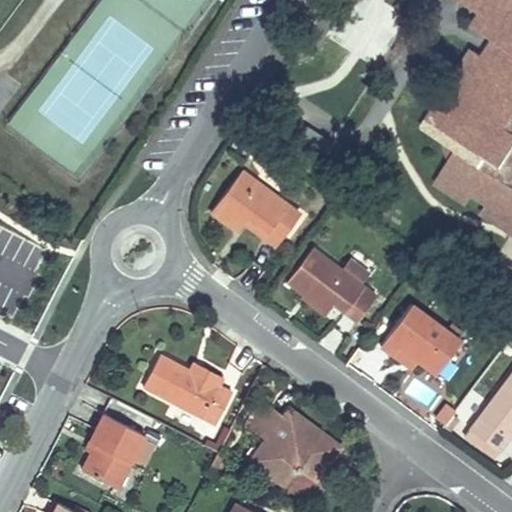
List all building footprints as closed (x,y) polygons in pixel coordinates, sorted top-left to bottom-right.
[(484,205),(479,212),(511,232),(511,0),(456,0),(481,16),(477,23),(482,34),(490,39),(480,55),(469,48),(447,81),(455,86),(447,99),(439,94),(417,128),(452,150),(431,182),(464,203),(469,195),(484,205)] [(240,169),(210,210),(236,229),(242,221),(246,216),(265,230),(278,239),(299,212),(240,169)] [(246,216),(242,221),(261,235),(265,230),(246,216)] [(0,300),(10,301),(20,282),(20,270),(32,247),(6,234),(0,233),(0,300)] [(334,304),(355,320),(374,295),(311,247),(286,281),(327,312),(334,304)] [(380,348),(393,357),(399,348),(418,362),(436,375),(460,342),(411,306),(380,348)] [(399,348),(393,357),(412,371),(418,362),(399,348)] [(187,370),(157,355),(142,385),(215,424),(230,394),(216,386),(220,378),(201,367),(196,375),(187,370)] [(187,370),(196,375),(201,367),(191,362),(187,370)] [(511,372),(469,429),(497,451),(511,431),(511,372)] [(432,402),(436,390),(414,383),(410,395),(432,402)] [(249,460),(282,484),(296,467),(314,480),(338,448),(295,414),(291,419),(287,419),(282,418),(279,414),(267,406),(250,427),(265,440),(249,460)] [(285,407),(279,414),(282,418),(287,419),(291,419),(295,414),(285,407)] [(90,452),(82,469),(117,488),(131,460),(135,452),(142,438),(144,434),(104,412),(89,440),(95,443),(90,452)] [(135,452),(131,460),(145,467),(156,445),(142,438),(135,452)] [(90,452),(95,443),(89,440),(85,450),(90,452)] [(227,460),(216,454),(207,472),(217,477),(227,460)] [(73,511),(56,503),(51,511),(73,511)] [(230,511),(252,511),(235,503),(230,511)]
